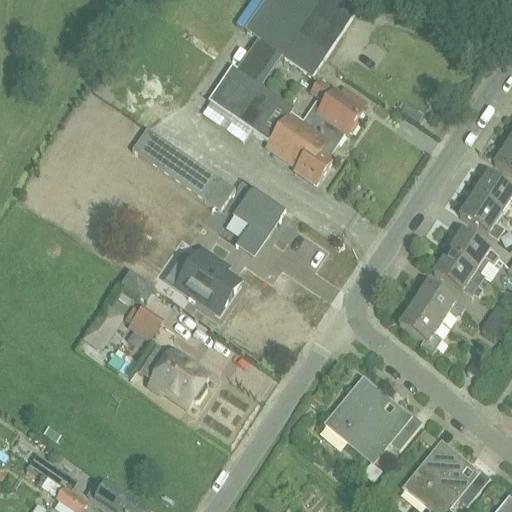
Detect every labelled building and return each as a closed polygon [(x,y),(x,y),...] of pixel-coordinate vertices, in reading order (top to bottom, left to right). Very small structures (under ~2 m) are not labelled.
[(233,69),(209,104),(269,146),(266,150),(297,171),(295,174),(317,189),(334,163),(321,155),(329,144),(303,126),(304,124),(291,116),(294,111),(262,89),(282,60),(323,0),(265,0),(244,32),(258,42),(238,72),(233,69)] [(356,0),(323,0),(282,60),(312,80),(364,3),(356,0)] [(303,126),(329,144),(337,149),(345,136),(347,137),(350,134),(352,136),(358,127),(356,125),(364,113),(363,112),(366,107),(345,92),(341,97),(334,92),(334,94),(319,84),(312,95),(320,101),(304,124),(303,126)] [(148,132),(132,154),(220,215),(235,192),(148,132)] [(511,149),(509,147),(495,168),(511,179),(511,149)] [(474,200),(504,219),(510,209),(511,209),(511,194),(488,178),(474,200)] [(253,191),(234,218),(267,241),(286,213),(253,191)] [(497,229),(504,219),(474,200),(460,220),(498,245),(505,235),(497,229)] [(501,261),(492,255),(463,235),(456,246),(453,244),(450,244),(445,251),(446,254),(449,256),(449,257),(482,278),(489,266),(495,270),(501,261)] [(203,253),(179,288),(221,316),(241,285),(226,274),(229,270),(203,253)] [(486,281),(482,278),(449,257),(435,278),(472,302),(474,300),(479,303),(484,295),(479,291),(486,281)] [(155,292),(130,275),(122,288),(146,305),(155,292)] [(465,312),(457,307),(428,288),(415,309),(443,328),(450,318),(454,321),(460,320),(465,312)] [(435,340),(443,328),(415,309),(400,330),(425,346),(421,352),(433,360),(442,345),(435,340)] [(131,327),(130,329),(150,343),(161,326),(141,312),(140,314),(134,310),(125,323),(131,327)] [(490,322),(511,335),(511,334),(511,320),(498,311),(490,322)] [(117,324),(105,316),(88,341),(100,349),(117,324)] [(504,347),(511,335),(490,322),(483,333),(504,347)] [(188,411),(193,404),(195,406),(199,405),(207,394),(206,389),(204,387),(209,380),(184,364),(186,361),(174,353),(149,390),(162,398),(163,395),(188,411)] [(494,362),(482,354),(468,375),(480,383),(494,362)] [(398,412),(364,384),(328,428),(373,466),(389,446),(400,455),(423,427),(401,409),(398,412)] [(423,432),(418,439),(429,448),(435,441),(423,432)] [(448,511),(457,502),(468,511),(491,482),(480,473),(477,476),(443,448),(406,493),(429,511),(448,511)] [(29,467),(65,492),(73,480),(37,456),(29,467)] [(143,511),(100,483),(89,498),(109,511),(143,511)] [(72,511),(94,511),(65,492),(58,502),(72,511)] [(511,511),(511,505),(509,503),(502,511),(511,511)]
